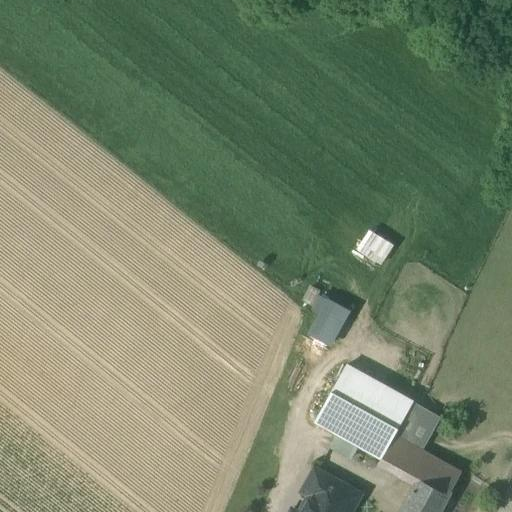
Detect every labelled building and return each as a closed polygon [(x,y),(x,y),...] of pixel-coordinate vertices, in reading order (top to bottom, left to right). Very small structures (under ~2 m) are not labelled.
[(385,263),(398,243),(374,228),(361,248),(385,263)] [(326,293),(316,310),(324,314),(313,333),(337,347),(357,310),(326,293)] [(345,366),(314,425),(335,435),(352,404),(367,377),(345,366)] [(413,402),(367,377),(352,404),(398,429),(413,402)] [(394,436),(422,452),(441,418),(413,402),(398,429),(394,436)] [(398,429),(352,404),(335,435),(381,460),(394,436),(398,429)] [(422,452),(394,436),(381,460),(418,479),(431,457),(422,452)] [(439,511),(461,473),(431,457),(418,479),(400,511),(439,511)] [(350,511),(360,495),(314,470),(290,511),(350,511)]
